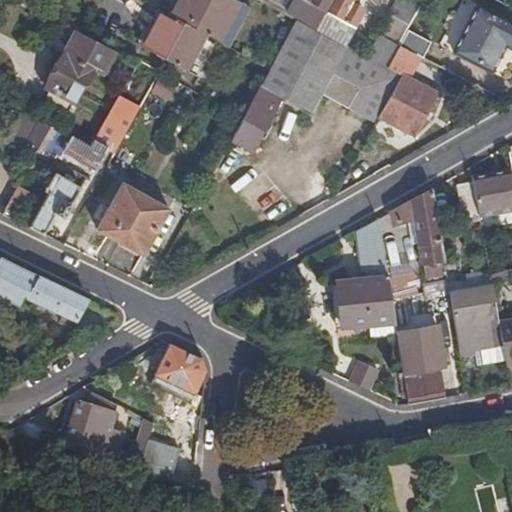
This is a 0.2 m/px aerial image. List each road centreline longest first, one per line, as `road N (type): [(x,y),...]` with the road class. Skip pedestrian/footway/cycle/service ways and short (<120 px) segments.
road 1 (residential): [(169,314),(511,116)]
road 2 (residential): [(398,427),(221,339)]
road 3 (residential): [(206,470),(398,427)]
road 4 (residential): [(169,314),(0,414)]
road 5 (residential): [(169,314),(0,233)]
road 6 (residential): [(206,470),(221,339)]
